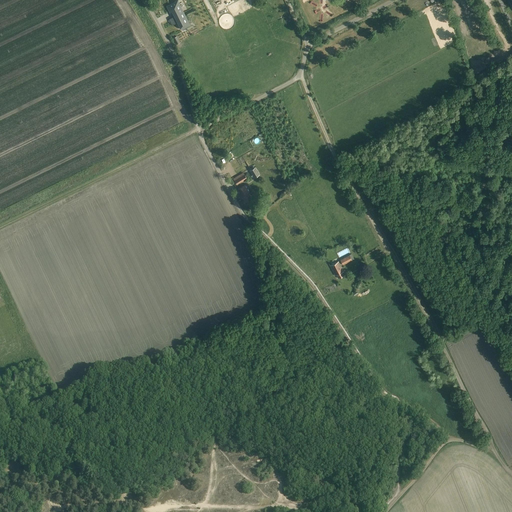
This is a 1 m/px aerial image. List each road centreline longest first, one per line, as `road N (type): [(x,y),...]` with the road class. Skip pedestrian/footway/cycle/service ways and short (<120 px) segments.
road 1 (track): [(300,74),(340,167),(441,345)]
road 2 (track): [(0,226),(198,129)]
road 3 (track): [(448,438),(381,392),(312,288)]
road 4 (unclassified): [(198,129),(297,78),(308,44)]
road 5 (unclassified): [(198,129),(176,59),(143,0)]
road 6 (track): [(485,0),(504,41),(482,56),(462,0)]
